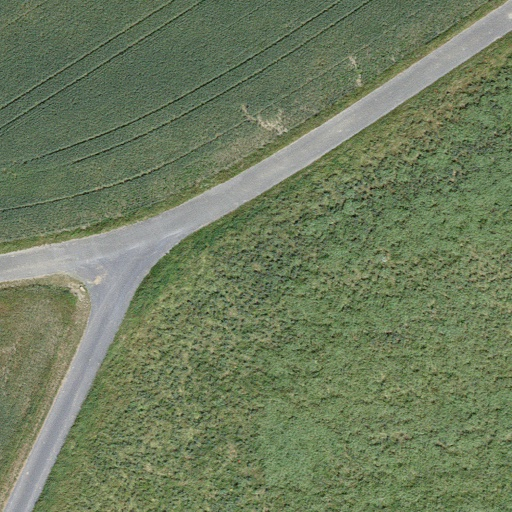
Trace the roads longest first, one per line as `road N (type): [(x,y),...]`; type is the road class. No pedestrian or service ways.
road 1 (track): [(0,277),(115,258),(239,192),(511,11)]
road 2 (track): [(115,258),(0,506)]
